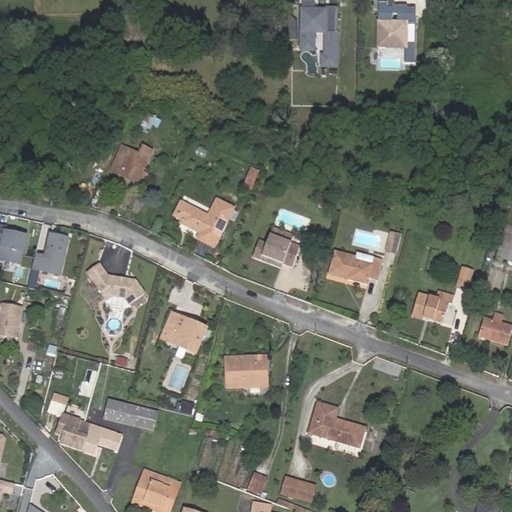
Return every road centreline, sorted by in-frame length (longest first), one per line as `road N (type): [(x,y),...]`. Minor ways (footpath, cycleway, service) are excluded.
road 1 (residential): [(511,394),(274,306),(131,235),(0,204)]
road 2 (residential): [(0,391),(104,511)]
